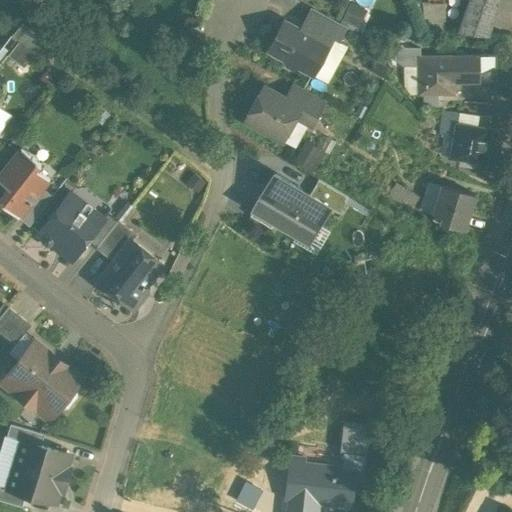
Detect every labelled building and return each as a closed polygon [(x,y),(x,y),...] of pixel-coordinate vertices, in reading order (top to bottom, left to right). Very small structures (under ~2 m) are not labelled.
[(498,0),(463,0),(471,3),(459,34),(485,37),(498,0)] [(351,3),(344,19),(360,25),(366,9),(351,3)] [(442,6),(427,7),(427,5),(423,5),(424,19),(428,21),(428,32),(444,31),(444,18),(444,4),(443,4),(442,6)] [(345,27),(314,9),(307,22),(333,36),(333,37),(338,40),(345,27)] [(307,22),(306,21),(302,28),(286,20),(270,50),(285,58),(287,65),(292,67),(298,65),(313,73),(333,37),(333,36),(307,22)] [(22,22),(1,50),(23,66),(44,39),(22,22)] [(402,46),(396,51),(396,57),(398,61),(405,66),(405,47),(402,46)] [(420,47),(405,47),(405,66),(408,66),(419,66),(419,56),(420,56),(420,47)] [(496,55),(481,56),(481,82),(496,82),(496,55)] [(452,56),(420,56),(419,56),(419,66),(419,96),(452,96),(452,82),(452,56)] [(481,56),(452,56),(452,82),(481,82),(481,56)] [(391,70),(374,61),(368,71),(385,80),(391,70)] [(419,66),(408,66),(408,94),(410,96),(419,96),(419,66)] [(326,101),(294,83),(285,99),(284,100),(299,109),(316,118),(326,101)] [(285,99),(265,87),(246,121),(281,140),(299,109),(284,100),(285,99)] [(487,107),(464,104),(463,116),(485,119),(487,107)] [(459,115),(441,113),(438,137),(454,139),(456,127),(457,127),(459,115)] [(463,116),(459,115),(457,127),(489,131),(490,119),(485,119),(463,116)] [(457,127),(456,127),(454,139),(452,161),(460,162),(459,168),(474,170),(475,165),(485,166),(489,131),(457,127)] [(318,152),(306,145),(295,162),(307,169),(318,152)] [(22,150),(0,177),(0,182),(9,190),(0,201),(0,203),(19,218),(33,201),(50,179),(37,169),(40,164),(22,150)] [(308,241),(329,206),(311,195),(275,174),(250,217),(271,229),(275,222),(308,241)] [(348,199),(319,181),(311,195),(329,206),(340,212),(348,199)] [(416,201),(393,186),(387,196),(410,211),(416,201)] [(475,198),(443,188),(440,196),(434,217),(443,220),(441,225),(464,232),(475,198)] [(440,196),(423,191),(417,212),(434,217),(440,196)] [(71,193),(39,233),(43,237),(42,238),(44,242),(47,245),(53,246),(53,245),(57,248),(60,244),(75,256),(87,241),(104,219),(103,218),(71,193)] [(43,209),(33,201),(19,218),(29,226),(43,209)] [(104,219),(87,241),(96,248),(118,219),(108,212),(103,218),(104,219)] [(118,219),(96,248),(113,262),(129,242),(130,244),(137,235),(118,219)] [(113,262),(102,276),(103,284),(129,305),(137,304),(147,291),(146,286),(161,267),(130,244),(129,242),(113,262)] [(33,326),(7,307),(0,316),(0,332),(17,346),(33,326)] [(81,377),(35,341),(6,377),(19,388),(17,390),(18,399),(29,408),(36,407),(39,403),(52,414),(81,377)] [(344,453),(367,456),(371,423),(345,420),(341,453),(344,453)] [(44,434),(10,424),(6,436),(22,441),(22,440),(41,446),(44,434)] [(41,446),(22,440),(22,441),(15,464),(67,480),(70,468),(66,467),(70,455),(41,446)] [(343,466),(306,462),(306,458),(291,456),(286,498),(289,498),(287,511),(311,511),(314,496),(332,498),(332,503),(352,505),(354,490),(353,490),(355,478),(364,479),(367,456),(344,453),(343,466)] [(67,480),(15,464),(8,487),(7,488),(26,494),(55,503),(59,490),(63,491),(67,480)] [(8,487),(0,484),(0,500),(22,507),(26,494),(7,488),(8,487)]
